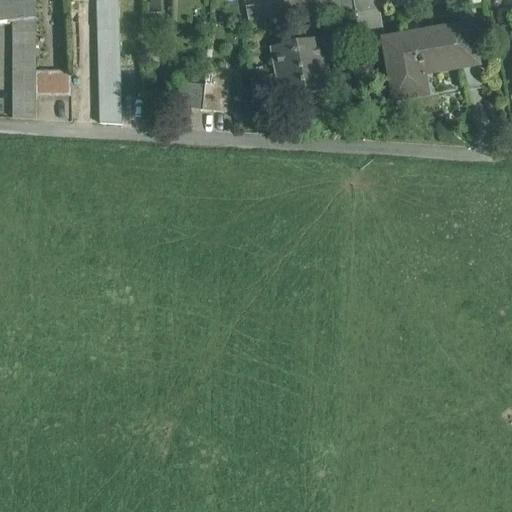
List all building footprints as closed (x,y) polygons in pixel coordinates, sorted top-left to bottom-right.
[(0,0),(0,26),(13,24),(36,21),(35,0),(0,0)] [(340,0),(290,0),(246,8),(251,31),(343,14),(340,0)] [(340,0),(343,14),(355,12),(352,0),(340,0)] [(352,0),(355,12),(355,15),(378,11),(438,0),(352,0)] [(119,2),(98,3),(97,3),(100,125),(122,126),(119,2)] [(378,11),(355,15),(361,47),(383,43),(383,42),(378,11)] [(36,21),(13,24),(13,120),(35,121),(35,97),(35,73),(36,21)] [(471,26),(383,42),(383,43),(394,102),(426,96),(423,76),(478,66),(471,26)] [(323,40),(271,49),(276,76),(263,78),(266,92),(278,89),(280,102),(282,101),(282,100),(330,92),(330,93),(332,93),(323,40)] [(262,70),(249,72),(254,102),(267,100),(266,92),(263,78),(262,70)] [(70,72),(35,73),(35,97),(71,97),(70,72)] [(205,87),(179,84),(177,110),(202,112),(205,88),(205,87)] [(228,91),(205,88),(202,112),(226,114),(228,91)] [(157,95),(144,95),(144,119),(157,119),(157,95)]
